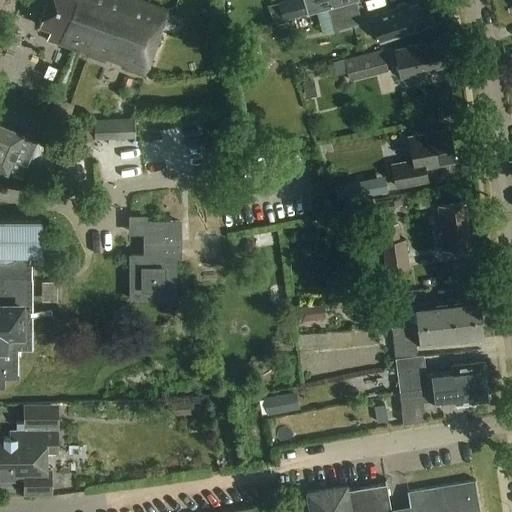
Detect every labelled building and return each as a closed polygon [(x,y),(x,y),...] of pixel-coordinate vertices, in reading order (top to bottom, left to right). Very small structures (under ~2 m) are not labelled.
[(143,76),(144,75),(166,12),(132,0),(46,0),(37,26),(50,31),(46,40),(71,49),(143,76)] [(285,0),(277,2),(282,22),(307,15),(358,1),(357,0),(285,0)] [(429,10),(425,0),(419,0),(407,4),(404,2),(398,4),(396,8),(392,9),(393,11),(377,16),(382,32),(398,27),(400,34),(433,24),(432,21),(433,17),(432,12),(429,10)] [(355,3),(316,14),(322,34),(361,23),(355,3)] [(288,21),(278,24),(282,38),(292,35),(288,21)] [(446,66),(441,42),(424,45),(424,44),(393,50),(399,78),(429,72),(432,69),(446,66)] [(238,76),(254,72),(249,49),(233,53),(238,76)] [(383,50),(344,60),(349,81),(388,71),(383,50)] [(129,91),(132,80),(123,77),(120,88),(129,91)] [(305,94),(316,92),(313,80),(302,82),(305,94)] [(53,100),(49,115),(68,121),(73,106),(53,100)] [(134,119),(94,121),(94,140),(134,139),(134,119)] [(37,140),(21,133),(0,124),(0,147),(29,160),(37,140)] [(454,162),(448,130),(409,137),(413,161),(392,165),(396,188),(427,182),(425,168),(454,162)] [(0,169),(6,172),(21,178),(29,160),(0,147),(0,169)] [(359,180),(334,185),(338,202),(363,197),(359,180)] [(392,200),(372,202),(373,212),(394,210),(392,200)] [(443,251),(477,247),(472,213),(465,214),(464,204),(436,207),(443,251)] [(31,254),(39,254),(39,220),(0,220),(0,387),(3,388),(3,378),(18,378),(18,349),(32,349),(32,319),(31,264),(32,264),(33,263),(31,262),(29,261),(31,254)] [(128,254),(129,302),(176,302),(176,259),(181,259),(181,221),(147,221),(147,235),(143,235),(143,254),(128,254)] [(399,240),(397,225),(379,227),(380,243),(390,242),(399,240)] [(390,242),(380,243),(381,251),(384,272),(405,269),(409,269),(406,240),(399,240),(390,242)] [(38,281),(38,301),(57,301),(57,281),(38,281)] [(415,304),(389,308),(389,314),(391,326),(391,328),(418,324),(480,317),(478,297),(454,300),(451,298),(447,299),(444,301),(415,304)] [(323,305),(298,308),(300,321),(325,318),(323,305)] [(418,324),(391,328),(395,358),(416,355),(415,345),(420,345),(451,341),(453,343),(457,342),(459,340),(482,337),(480,317),(418,324)] [(383,322),(302,332),(307,370),(387,360),(383,322)] [(397,372),(396,372),(399,393),(400,392),(401,392),(427,389),(485,382),(484,375),(486,375),(485,366),(482,366),(482,363),(451,367),(451,373),(425,376),(425,369),(397,372)] [(400,392),(399,393),(402,422),(425,420),(423,403),(428,402),(454,399),(455,406),(457,405),(457,408),(466,407),(465,405),(487,402),(487,400),(489,399),(488,388),(485,389),(485,382),(427,389),(401,392),(400,392)] [(281,394),(264,398),(268,415),(285,411),(281,394)] [(171,403),(172,416),(190,415),(189,402),(171,403)] [(57,453),(57,409),(25,409),(25,431),(10,431),(10,437),(0,437),(0,475),(1,475),(1,481),(25,481),(25,495),(51,495),(51,470),(46,470),(46,453),(57,453)] [(390,508),(391,511),(480,511),(475,481),(407,493),(409,505),(390,508)] [(391,511),(390,508),(386,484),(347,491),(346,485),(307,492),(310,511),(391,511)]
